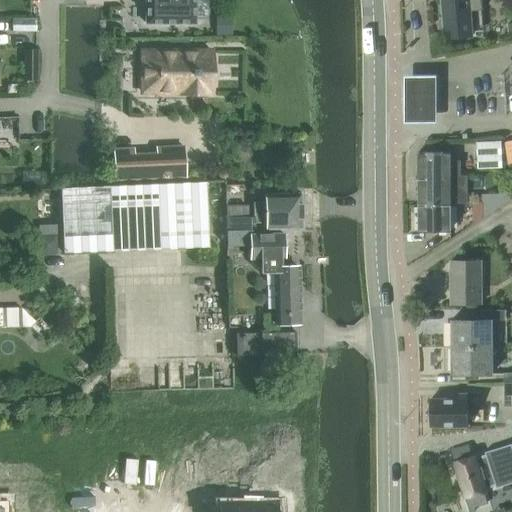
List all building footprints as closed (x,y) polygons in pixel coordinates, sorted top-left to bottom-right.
[(145,0),(145,24),(194,24),(194,19),(209,19),(208,0),(145,0)] [(480,0),(440,0),(444,37),(471,35),(469,10),(481,9),(480,0)] [(232,15),(216,15),(216,36),(232,36),(232,15)] [(37,18),(13,18),(13,31),(37,31),(37,18)] [(151,51),(142,51),(142,59),(142,93),(179,93),(179,94),(209,94),(209,93),(212,93),(211,51),(151,51)] [(407,116),(438,114),(436,70),(405,72),(407,116)] [(501,142),(476,142),(477,168),(502,168),(501,142)] [(133,149),(114,150),(116,181),(185,178),(183,147),(157,148),(157,154),(133,155),(133,149)] [(417,178),(449,178),(449,176),(458,176),(458,161),(449,161),(449,151),(417,151),(417,178)] [(418,204),(449,204),(449,178),(417,178),(418,204)] [(206,183),(61,188),(63,253),(209,247),(206,183)] [(511,192),(488,193),(488,214),(511,199),(511,192)] [(253,216),(248,216),(248,205),(227,206),(227,217),(225,217),(226,231),(254,231),(254,223),(265,222),(265,231),(302,230),(301,194),(265,195),(265,202),(253,202),(253,216)] [(449,231),(449,204),(418,204),(418,231),(449,231)] [(297,266),(287,266),(280,267),(280,258),(284,258),(283,234),(254,235),(254,231),(226,231),(226,244),(250,244),(250,259),(260,259),(260,274),(275,273),(276,325),(299,324),(297,266)] [(449,302),(479,302),(479,260),(449,260),(449,302)] [(31,327),(42,337),(50,328),(39,318),(36,322),(21,308),(3,307),(3,327),(31,327)] [(490,346),(490,321),(500,321),(504,321),(504,309),(481,309),(481,320),(450,320),(450,346),(490,346)] [(261,333),(236,334),(237,356),(262,356),(261,333)] [(296,333),(261,333),(262,356),(296,355),(296,333)] [(490,346),(450,346),(451,373),(491,373),(490,346)] [(511,382),(511,371),(502,372),(502,383),(511,382)] [(511,382),(502,383),(503,406),(511,405),(511,382)] [(429,426),(466,426),(466,393),(453,393),(453,398),(430,398),(430,410),(426,413),(426,420),(429,424),(429,426)] [(467,444),(449,450),(467,511),(473,509),(472,506),(485,502),(482,490),(495,486),(496,488),(511,482),(511,445),(511,443),(484,451),(485,454),(471,458),(470,455),(467,444)] [(8,511),(9,502),(0,501),(0,511),(8,511)]
